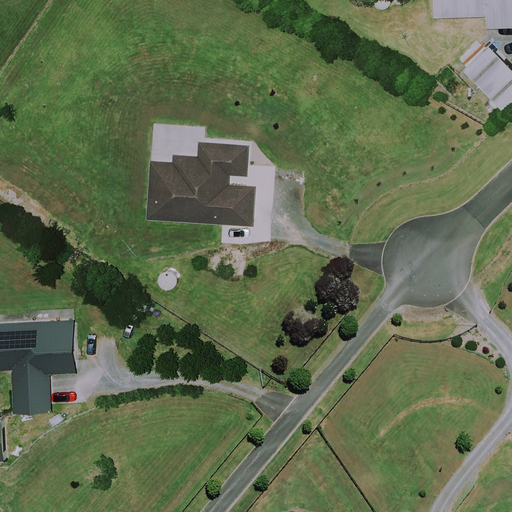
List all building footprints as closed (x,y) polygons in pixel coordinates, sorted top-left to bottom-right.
[(412,0),(374,0),(381,14),(412,0)] [(511,0),(436,0),(437,18),(489,18),(490,27),(511,26),(511,0)] [(511,103),(511,62),(495,45),(468,70),(506,109),(511,103)] [(253,174),(255,145),(199,142),(199,154),(169,153),(168,163),(150,162),(146,220),(249,227),(250,221),(258,222),(261,186),(232,184),(233,176),(242,176),(242,173),(253,174)] [(165,292),(168,293),(171,293),(172,293),(175,292),(177,291),(178,290),(180,288),(181,286),(182,284),(183,282),(183,280),(183,277),(182,275),(181,273),(180,271),(178,270),(176,268),(174,267),(172,267),(170,267),(167,267),(165,268),(163,269),(161,270),(160,272),(158,273),(157,276),(157,278),(157,280),(157,282),(157,285),(158,287),(160,289),(161,290),(163,292),(165,292)] [(0,368),(14,368),(16,412),(56,411),(54,370),(84,369),(82,319),(0,322),(0,368)] [(10,420),(0,419),(0,461),(10,461),(10,420)]
